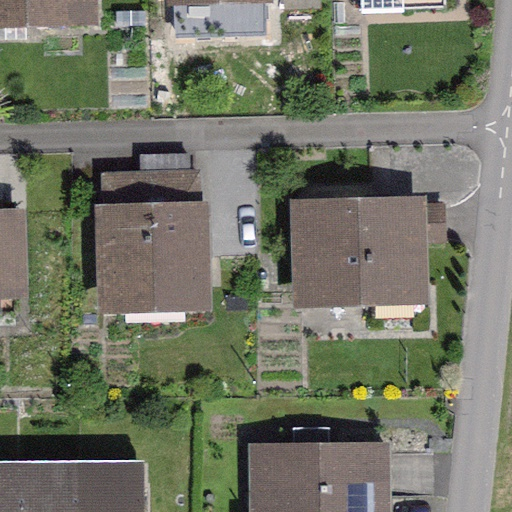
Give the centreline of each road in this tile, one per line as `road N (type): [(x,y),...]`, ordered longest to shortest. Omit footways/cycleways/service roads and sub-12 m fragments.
road 1 (residential): [(507,125),(0,139)]
road 2 (residential): [(468,511),(507,125)]
